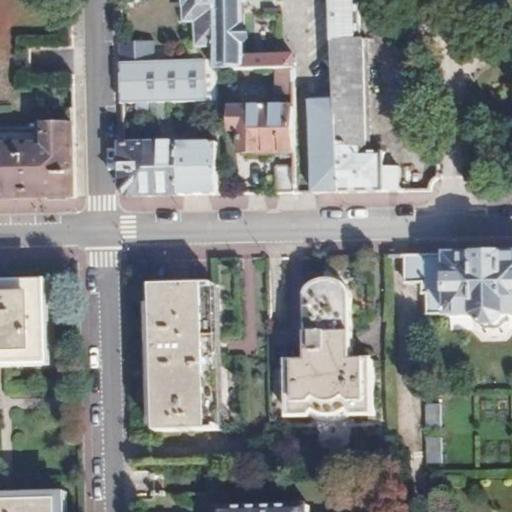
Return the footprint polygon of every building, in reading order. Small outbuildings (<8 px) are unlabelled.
[(189,0),(190,23),(198,23),(198,51),(204,51),(205,62),(216,62),(216,51),(219,50),(218,13),(217,0),(189,0)] [(240,0),(217,0),(218,13),(241,12),(240,0)] [(333,0),(337,100),(341,194),(385,194),(384,169),(384,153),(365,153),(364,148),(372,147),(368,41),(361,41),(359,0),(333,0)] [(219,50),(216,51),(216,62),(217,73),(219,73),(280,72),(280,69),(297,69),(297,57),(245,58),(244,12),(241,12),(218,13),(219,50)] [(131,47),(121,47),(121,64),(154,63),(153,44),(131,44),(131,47)] [(154,63),(121,64),(122,104),(206,103),(205,62),(154,63)] [(280,69),(280,72),(280,95),(298,96),(297,69),(280,69)] [(337,100),(313,101),(314,194),(341,194),(337,100)] [(234,131),(243,131),(244,154),(299,152),(298,108),(234,110),(234,131)] [(0,199),(76,198),(75,125),(42,126),(42,129),(0,129),(0,199)] [(219,145),(123,148),(123,189),(132,196),(222,195),(221,145),(219,145)] [(299,166),(278,167),(278,195),(299,194),(299,166)] [(399,169),(384,169),(385,194),(399,194),(399,169)] [(423,302),(429,302),(431,323),(450,322),(451,326),(477,325),(486,335),(502,334),(509,324),(511,323),(511,253),(470,254),(407,256),(407,285),(422,285),(423,302)] [(310,296),(308,305),(309,363),(290,363),(290,418),(374,418),(374,361),(354,361),(352,304),(350,294),(343,287),(333,282),(324,283),(316,287),(310,296)] [(216,285),(156,286),(160,432),(182,431),(220,431),(216,285)] [(41,288),(0,289),(0,361),(45,359),(41,288)] [(441,461),(439,403),(427,404),(428,461),(441,461)] [(216,511),(306,511),(306,491),(216,492),(216,511)] [(62,511),(62,496),(0,498),(0,511),(62,511)]
